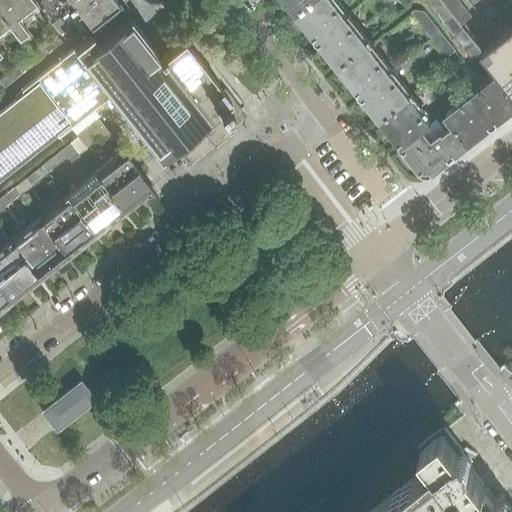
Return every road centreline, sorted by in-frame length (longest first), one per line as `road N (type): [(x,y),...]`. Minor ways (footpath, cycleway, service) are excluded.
road 1 (unclassified): [(373,252),(87,478)]
road 2 (residential): [(0,369),(288,146)]
road 3 (unclassified): [(511,425),(373,252)]
road 4 (residential): [(288,146),(325,117),(232,0)]
road 5 (residential): [(288,146),(373,252)]
road 6 (residential): [(511,142),(410,225)]
